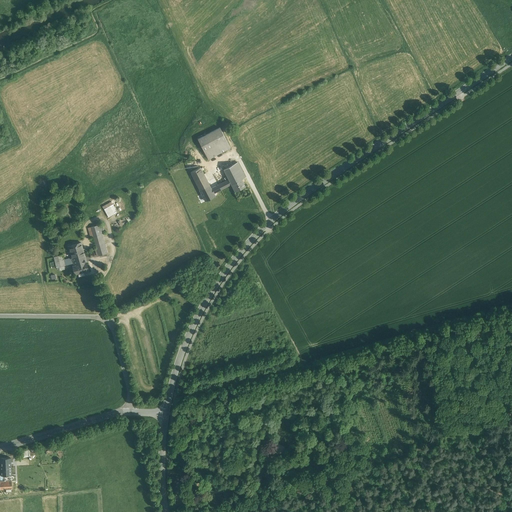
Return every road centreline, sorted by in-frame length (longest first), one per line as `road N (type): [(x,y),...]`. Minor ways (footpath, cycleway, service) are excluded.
road 1 (tertiary): [(511,58),(319,186),(242,249),(194,320),(165,411)]
road 2 (unclassified): [(133,411),(106,320),(0,316)]
road 3 (unclassified): [(133,411),(0,447)]
